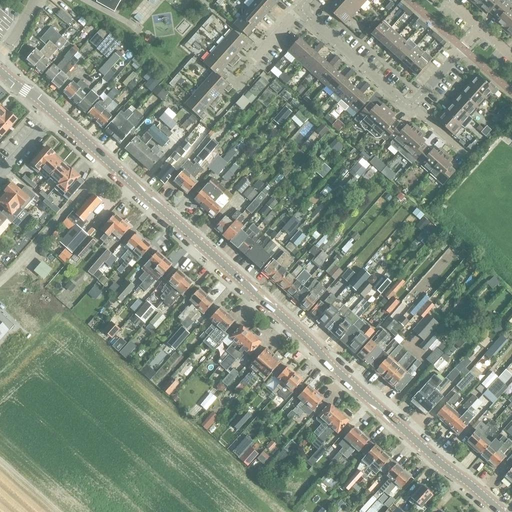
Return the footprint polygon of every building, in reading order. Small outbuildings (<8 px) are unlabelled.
[(92,0),(114,12),(120,0),(92,0)] [(269,11),(256,0),(255,0),(248,8),(261,19),(269,11)] [(276,3),(272,0),(256,0),(269,11),(276,3)] [(352,16),(335,0),(328,9),(345,24),(352,16)] [(359,8),(350,0),(335,0),(352,16),(359,8)] [(483,0),(479,6),(487,13),(490,10),(494,14),(506,0),(483,0)] [(511,0),(506,0),(494,14),(498,18),(496,21),(505,29),(511,20),(511,8),(510,6),(511,3),(511,0)] [(409,16),(412,13),(403,4),(400,8),(409,16)] [(261,19),(248,8),(241,16),(254,27),(261,19)] [(60,9),(56,15),(69,23),(73,17),(60,9)] [(254,27),(241,16),(234,24),(247,36),(254,27)] [(426,25),(419,18),(416,21),(423,28),(426,25)] [(383,21),(371,34),(379,41),(391,28),(383,21)] [(26,60),(34,67),(61,35),(50,26),(39,39),(45,44),(39,52),(36,49),(26,60)] [(108,57),(121,42),(110,33),(110,34),(103,28),(100,31),(100,30),(97,33),(90,42),(108,57)] [(391,28),(379,41),(386,48),(398,35),(391,28)] [(232,30),(225,38),(239,51),(242,47),(246,51),(251,46),(232,30)] [(440,43),(443,40),(434,32),(431,35),(440,43)] [(61,35),(34,67),(41,73),(51,62),(48,59),(58,48),(59,50),(64,44),(67,47),(70,43),(67,41),(61,35)] [(398,35),(386,48),(394,55),(406,41),(398,35)] [(239,51),(225,38),(218,46),(236,62),(240,58),(236,54),(239,51)] [(287,52),(295,59),(307,45),(299,38),(287,52)] [(406,41),(394,55),(402,61),(413,48),(406,41)] [(307,45),(295,59),(303,65),(322,43),(321,42),(313,51),(307,45)] [(322,43),(303,65),(310,72),(322,59),(316,54),(324,45),(322,43)] [(236,62),(218,46),(211,54),(225,67),(228,63),(232,67),(236,62)] [(43,75),(51,82),(74,56),(73,56),(77,52),(72,48),(64,57),(65,57),(59,64),(60,65),(57,67),(53,64),(43,75)] [(413,48),(402,61),(409,68),(421,55),(413,48)] [(120,57),(123,54),(118,50),(115,53),(99,70),(104,75),(103,76),(111,83),(119,74),(112,67),(120,57)] [(225,67),(211,54),(204,62),(232,88),(232,87),(222,78),(226,74),(222,70),(225,67)] [(322,59),(310,72),(318,79),(337,57),(336,55),(328,64),(322,59)] [(421,55),(409,68),(417,75),(429,62),(421,55)] [(74,56),(51,82),(59,89),(69,78),(65,75),(76,63),(76,62),(78,60),(74,56)] [(337,57),(318,79),(325,86),(337,73),(331,67),(339,58),(337,57)] [(232,88),(204,62),(203,62),(214,72),(207,79),(221,92),(224,89),(228,92),(232,88)] [(337,73),(325,86),(333,92),(353,70),(351,69),(343,78),(337,73)] [(148,81),(145,83),(151,90),(160,82),(150,70),(144,76),(148,81)] [(353,70),(333,92),(341,99),(352,86),(346,81),(354,72),(353,70)] [(478,75),(469,84),(484,98),(493,88),(478,75)] [(63,93),(70,99),(85,83),(81,79),(76,85),(73,81),(63,93)] [(221,92),(207,79),(199,87),(218,104),(222,99),(218,96),(221,92)] [(277,93),(282,88),(274,81),(270,87),(277,93)] [(264,87),(258,82),(250,90),(256,96),(264,87)] [(85,83),(70,99),(78,106),(91,90),(88,88),(89,87),(85,83)] [(352,86),(341,99),(348,106),(368,84),(366,83),(358,91),(352,86)] [(157,84),(153,91),(163,99),(168,92),(157,84)] [(368,84),(348,106),(356,113),(368,100),(362,94),(370,85),(368,84)] [(484,98),(469,84),(461,93),(476,107),(484,98)] [(218,104),(199,87),(192,96),(207,108),(210,105),(214,109),(218,104)] [(91,90),(78,106),(85,113),(100,96),(96,93),(92,90),(91,90)] [(287,92),(282,96),(287,100),(291,96),(287,92)] [(476,107),(461,93),(453,102),(468,116),(476,107)] [(112,102),(110,104),(95,121),(102,128),(112,117),(109,114),(116,106),(116,107),(120,103),(119,103),(122,100),(117,96),(115,99),(114,98),(111,102),(112,102)] [(129,118),(112,136),(120,143),(129,133),(132,134),(132,135),(134,137),(140,131),(142,132),(171,100),(167,96),(147,117),(137,128),(136,130),(133,126),(132,126),(137,120),(142,114),(137,109),(129,118)] [(207,108),(192,96),(185,104),(203,120),(208,115),(204,112),(207,108)] [(97,103),(93,107),(87,114),(95,121),(110,104),(103,98),(98,104),(97,103)] [(468,116),(453,102),(445,111),(460,124),(468,116)] [(370,103),(358,115),(355,119),(361,125),(362,127),(364,130),(366,130),(368,132),(388,110),(382,104),(378,108),(375,106),(374,107),(370,103)] [(283,109),(280,113),(286,118),(290,114),(283,109)] [(388,110),(368,132),(375,138),(379,138),(380,136),(385,140),(388,136),(397,126),(393,122),(390,119),(394,115),(388,110)] [(460,124),(445,111),(437,120),(452,134),(460,124)] [(159,118),(171,129),(177,123),(164,112),(159,118)] [(0,139),(16,121),(7,113),(0,120),(0,139)] [(191,113),(182,124),(188,130),(198,119),(191,113)] [(279,126),(286,118),(280,113),(272,121),(279,126)] [(104,130),(112,136),(129,118),(124,114),(120,118),(121,119),(118,122),(114,118),(104,130)] [(405,127),(400,123),(397,126),(388,136),(393,140),(390,143),(391,145),(398,151),(400,151),(402,148),(418,130),(413,124),(409,128),(406,126),(405,127)] [(125,149),(137,159),(148,148),(145,145),(149,141),(152,137),(155,140),(162,132),(153,125),(146,132),(147,132),(143,136),(139,140),(136,137),(125,149)] [(168,137),(172,133),(164,126),(160,130),(168,137)] [(326,131),(320,126),(317,130),(322,134),(326,131)] [(418,130),(402,148),(415,160),(427,147),(423,143),(424,142),(421,139),(424,135),(418,130)] [(169,139),(162,132),(155,140),(163,147),(169,139)] [(187,159),(177,171),(177,172),(179,174),(173,181),(180,188),(218,144),(212,139),(197,156),(196,162),(194,165),(187,159)] [(337,139),(329,147),(337,154),(344,146),(337,139)] [(181,158),(191,145),(184,141),(170,157),(172,158),(156,176),(165,184),(177,170),(171,165),(175,161),(176,162),(180,157),(181,158)] [(218,144),(180,188),(187,194),(198,182),(194,178),(196,176),(197,177),(199,175),(198,174),(202,169),(205,171),(208,167),(212,171),(214,169),(215,169),(223,159),(215,152),(217,148),(218,149),(221,146),(218,144)] [(148,148),(137,159),(149,170),(163,154),(154,146),(150,150),(148,148)] [(37,173),(40,169),(54,154),(45,147),(28,165),(37,173)] [(431,151),(427,147),(415,160),(429,172),(445,154),(439,148),(436,152),(432,150),(431,151)] [(49,177),(62,162),(54,154),(40,169),(49,177)] [(445,154),(429,172),(443,184),(454,171),(449,167),(451,166),(447,163),(451,159),(445,154)] [(223,159),(215,169),(219,173),(227,163),(223,159)] [(57,184),(70,170),(62,162),(49,177),(57,184)] [(358,163),(353,169),(360,175),(365,169),(358,163)] [(235,164),(223,178),(227,181),(238,167),(235,164)] [(369,168),(366,174),(372,177),(375,171),(369,168)] [(63,196),(79,178),(70,170),(57,184),(54,188),(63,196)] [(243,177),(234,188),(241,194),(250,184),(243,177)] [(193,199),(200,206),(220,184),(213,178),(204,187),(193,199)] [(36,186),(30,180),(28,183),(34,189),(36,186)] [(260,191),(265,185),(259,180),(254,185),(260,191)] [(21,190),(13,183),(5,192),(24,209),(35,196),(25,186),(21,190)] [(220,184),(200,206),(207,212),(227,190),(226,189),(226,190),(222,187),(223,186),(220,184)] [(250,201),(258,192),(251,186),(243,194),(250,201)] [(227,190),(207,212),(214,218),(225,206),(221,202),(223,200),(225,202),(231,195),(229,193),(230,192),(227,190)] [(24,209),(5,192),(0,198),(0,204),(5,209),(1,213),(11,223),(24,209)] [(259,204),(266,196),(261,192),(246,209),(251,214),(259,205),(259,204)] [(72,253),(86,237),(88,235),(81,228),(84,225),(88,229),(96,220),(99,222),(110,210),(101,201),(93,194),(84,204),(74,215),(80,220),(60,242),(62,244),(60,246),(64,250),(66,247),(72,253)] [(53,201),(47,196),(45,198),(51,204),(53,201)] [(259,212),(264,216),(271,222),(278,215),(272,209),(277,202),(272,197),(265,204),(266,205),(259,212)] [(418,208),(414,213),(421,220),(425,215),(418,208)] [(225,216),(221,221),(215,228),(222,235),(242,214),(238,210),(232,217),(230,220),(225,216)] [(109,229),(100,239),(103,242),(123,220),(115,214),(104,226),(109,229)] [(242,214),(222,235),(230,242),(241,230),(243,227),(240,224),(246,217),(242,214)] [(289,234),(300,222),(293,216),(282,229),(289,234)] [(425,216),(417,225),(423,230),(431,221),(425,216)] [(29,230),(34,234),(42,224),(37,220),(29,230)] [(130,227),(123,220),(103,242),(107,245),(116,235),(120,239),(130,227)] [(245,233),(241,230),(230,242),(237,248),(256,227),(253,224),(249,228),(245,233)] [(277,233),(282,227),(279,224),(273,230),(277,233)] [(416,238),(424,245),(435,232),(428,226),(416,238)] [(256,227),(237,248),(245,255),(256,243),(251,239),(256,234),(256,235),(260,230),(256,227)] [(121,258),(124,261),(144,239),(136,232),(126,244),(130,248),(121,258)] [(306,236),(302,232),(293,241),(298,245),(306,236)] [(96,242),(90,236),(75,253),(81,258),(96,242)] [(256,243),(245,255),(252,262),(271,240),(267,237),(263,241),(264,242),(260,247),(256,243)] [(144,239),(124,261),(116,270),(120,273),(128,264),(132,259),(136,262),(137,261),(141,258),(151,246),(144,239)] [(271,240),(252,262),(260,269),(271,257),(268,254),(276,245),(271,240)] [(342,249),(346,252),(352,243),(348,240),(342,249)] [(291,241),(285,247),(291,252),(297,246),(292,242),(291,241)] [(314,257),(320,250),(314,245),(308,251),(314,257)] [(93,275),(107,259),(112,253),(107,249),(88,271),(93,275)] [(344,255),(351,261),(356,256),(348,250),(344,255)] [(114,251),(112,253),(107,259),(111,262),(118,254),(114,251)] [(144,281),(145,279),(165,258),(157,251),(146,263),(147,263),(143,267),(147,270),(140,278),(144,281)] [(316,258),(322,263),(328,256),(322,251),(316,258)] [(262,270),(270,277),(289,256),(284,252),(276,261),(273,258),(262,270)] [(337,254),(325,268),(329,272),(328,273),(335,279),(342,271),(335,265),(341,258),(337,254)] [(289,256),(270,277),(277,284),(288,272),(285,270),(294,260),(289,256)] [(172,264),(165,258),(145,279),(149,282),(157,273),(161,276),(172,264)] [(44,261),(36,271),(46,278),(53,268),(44,261)] [(288,272),(277,284),(285,291),(304,269),(299,265),(291,274),(288,272)] [(349,284),(357,275),(349,268),(341,277),(349,284)] [(178,269),(168,282),(164,286),(167,288),(160,296),(164,300),(186,276),(178,269)] [(304,269),(285,291),(292,297),(303,285),(299,281),(303,276),(303,277),(307,272),(304,269)] [(356,291),(370,276),(362,269),(349,284),(356,291)] [(96,281),(101,276),(97,272),(92,277),(96,281)] [(368,279),(373,284),(378,278),(373,273),(368,279)] [(373,287),(380,294),(391,282),(384,275),(373,287)] [(186,276),(164,300),(163,302),(169,307),(181,294),(182,295),(193,283),(186,276)] [(400,277),(390,288),(390,289),(384,295),(389,299),(405,282),(400,277)] [(136,285),(128,278),(114,295),(121,301),(136,285)] [(303,285),(292,297),(300,304),(319,283),(315,279),(311,283),(311,284),(307,289),(303,285)] [(71,289),(75,285),(70,280),(66,285),(71,289)] [(357,291),(364,297),(373,287),(365,281),(357,291)] [(319,283),(300,304),(307,311),(327,289),(319,283)] [(92,298),(99,290),(94,286),(87,294),(92,298)] [(187,316),(187,317),(207,295),(199,288),(188,300),(192,304),(184,313),(182,312),(175,320),(180,324),(187,316)] [(309,313),(317,320),(336,298),(331,294),(323,303),(320,301),(309,313)] [(214,302),(207,295),(187,317),(191,320),(199,310),(203,314),(214,302)] [(389,313),(399,302),(393,297),(389,302),(389,301),(383,308),(389,313)] [(336,298),(317,320),(325,326),(335,314),(339,309),(336,307),(341,302),(336,298)] [(427,313),(434,305),(430,302),(428,300),(416,313),(418,314),(423,318),(427,313)] [(144,322),(156,309),(147,301),(135,315),(144,322)] [(405,302),(399,308),(398,307),(396,310),(403,316),(411,307),(407,303),(406,304),(405,302)] [(213,322),(205,332),(203,334),(206,338),(208,335),(228,313),(220,307),(209,319),(213,322)] [(335,314),(325,326),(332,333),(351,312),(347,308),(343,313),(344,313),(339,318),(335,314)] [(476,309),(472,314),(455,331),(460,336),(481,314),(476,309)] [(156,328),(165,318),(159,312),(150,323),(156,328)] [(359,318),(351,312),(332,333),(340,340),(350,328),(359,318)] [(6,334),(14,325),(1,313),(0,314),(0,338),(5,333),(6,334)] [(228,313),(208,335),(219,345),(228,335),(225,332),(235,320),(228,313)] [(195,329),(204,318),(201,315),(191,325),(195,329)] [(390,331),(397,323),(390,316),(383,325),(390,331)] [(403,326),(408,320),(403,316),(398,322),(403,326)] [(433,330),(439,323),(433,318),(425,327),(418,335),(424,340),(433,330)] [(103,329),(113,336),(120,327),(110,320),(103,329)] [(405,328),(410,332),(417,324),(412,320),(405,328)] [(350,328),(340,340),(347,346),(367,324),(366,324),(366,325),(362,321),(358,326),(359,327),(355,332),(350,328)] [(399,344),(375,371),(381,376),(394,361),(392,359),(403,347),(401,346),(410,336),(414,340),(418,335),(425,327),(419,322),(417,324),(410,332),(399,344)] [(367,324),(347,346),(355,353),(374,331),(367,324)] [(181,325),(167,341),(176,349),(190,332),(181,325)] [(219,359),(224,363),(251,334),(241,325),(230,337),(234,341),(226,351),(219,359)] [(357,355),(363,360),(387,333),(383,330),(376,337),(377,338),(373,342),(370,340),(357,355)] [(420,345),(425,350),(439,335),(433,330),(420,345)] [(387,333),(363,360),(369,366),(382,351),(380,349),(391,337),(387,333)] [(397,333),(394,337),(399,343),(403,339),(397,333)] [(260,342),(251,334),(224,363),(222,366),(226,370),(237,358),(239,359),(246,352),(249,355),(260,342)] [(205,338),(202,335),(196,341),(200,344),(205,338)] [(112,345),(119,350),(127,341),(120,336),(112,345)] [(126,356),(136,345),(130,339),(119,351),(126,356)] [(382,351),(369,366),(375,371),(399,344),(395,341),(391,345),(392,346),(386,354),(382,351)] [(492,348),(496,351),(501,346),(497,342),(492,348)] [(437,347),(426,359),(439,371),(447,362),(441,356),(443,353),(437,347)] [(266,348),(255,360),(247,369),(251,373),(240,385),(243,388),(250,381),(274,354),(266,348)] [(394,361),(381,376),(387,382),(411,355),(407,351),(397,364),(394,361)] [(281,361),(274,354),(250,381),(254,384),(260,377),(264,380),(281,361)] [(411,355),(387,382),(393,387),(402,377),(406,372),(405,370),(415,358),(411,355)] [(406,372),(402,377),(393,387),(399,392),(413,377),(409,374),(412,370),(413,371),(416,368),(417,368),(421,363),(417,360),(410,368),(406,372)] [(499,375),(508,364),(502,360),(493,370),(499,375)] [(273,398),(277,392),(295,373),(287,366),(276,378),(280,382),(269,394),(273,398)] [(227,386),(238,373),(233,368),(222,381),(227,386)] [(451,381),(459,372),(454,368),(446,377),(451,381)] [(486,387),(497,375),(492,370),(481,383),(486,387)] [(462,391),(475,376),(469,371),(455,386),(462,391)] [(302,380),(295,373),(277,392),(285,400),(292,392),(291,392),(302,380)] [(410,402),(417,409),(442,381),(434,374),(410,402)] [(178,383),(172,378),(163,389),(169,394),(178,383)] [(487,389),(494,396),(505,384),(497,378),(487,389)] [(442,381),(417,409),(425,415),(437,402),(432,397),(439,390),(440,390),(445,384),(442,381)] [(476,389),(482,394),(486,390),(480,384),(476,389)] [(296,413),(315,392),(308,385),(297,397),(301,401),(293,410),(291,408),(287,413),(292,417),(296,413)] [(323,398),(315,392),(296,413),(292,418),(296,421),(300,417),(300,416),(308,407),(312,410),(323,398)] [(435,415),(443,422),(454,410),(449,406),(452,403),(453,404),(456,401),(460,396),(455,392),(435,415)] [(454,410),(443,422),(450,428),(468,409),(475,400),(471,396),(462,406),(463,407),(458,413),(454,410)] [(329,404),(318,416),(316,418),(316,419),(321,424),(314,432),(318,435),(322,430),(328,424),(339,412),(329,404)] [(237,429),(252,414),(245,408),(231,423),(237,429)] [(468,409),(450,428),(458,435),(468,423),(466,421),(472,413),(468,409)] [(201,424),(207,429),(218,416),(212,411),(201,424)] [(348,421),(339,412),(328,424),(328,425),(323,431),(322,430),(318,435),(319,436),(312,443),(318,449),(308,461),(313,466),(328,449),(321,443),(323,441),(324,441),(334,430),(337,433),(348,421)] [(465,442),(473,449),(493,426),(488,422),(484,426),(478,420),(472,426),(476,430),(465,442)] [(347,442),(339,451),(331,460),(334,463),(362,433),(354,426),(343,438),(347,442)] [(493,426),(473,449),(480,455),(491,443),(487,439),(490,436),(491,437),(497,430),(493,426)] [(258,453),(251,446),(255,441),(243,431),(228,448),(248,465),(258,453)] [(369,439),(362,433),(334,463),(335,463),(334,465),(338,469),(346,460),(345,458),(354,448),(358,451),(369,439)] [(501,446),(487,462),(495,468),(506,456),(503,454),(511,443),(503,435),(499,439),(503,443),(501,446)] [(271,439),(266,446),(272,450),(277,443),(271,439)] [(283,458),(296,444),(292,439),(279,454),(283,458)] [(491,443),(480,455),(487,462),(501,446),(498,443),(495,447),(491,443)] [(363,473),(383,451),(375,445),(364,457),(368,460),(366,463),(363,461),(360,464),(363,466),(360,470),(359,469),(356,472),(360,476),(363,473)] [(263,450),(258,457),(264,462),(269,455),(263,450)] [(390,458),(383,451),(363,473),(367,476),(375,467),(379,470),(382,473),(390,464),(387,462),(390,458)] [(396,463),(393,467),(390,464),(382,473),(385,476),(385,475),(389,479),(381,489),(384,492),(403,470),(396,463)] [(403,470),(384,492),(375,501),(376,502),(366,511),(374,511),(382,503),(387,497),(386,496),(396,485),(400,489),(411,477),(403,470)] [(326,473),(321,479),(329,487),(335,481),(326,473)] [(361,485),(366,480),(361,476),(357,481),(361,485)] [(421,507),(432,494),(422,485),(408,501),(413,505),(415,502),(421,507)] [(375,501),(384,492),(381,489),(374,496),(370,500),(374,503),(375,501)] [(402,511),(397,508),(392,503),(384,511),(402,511)]
